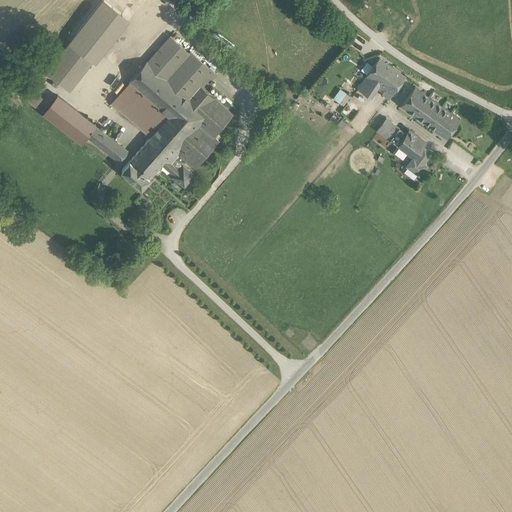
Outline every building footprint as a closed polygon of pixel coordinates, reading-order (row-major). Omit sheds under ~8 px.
[(94,62),(128,19),(103,0),(102,0),(69,42),(91,60),(94,62)] [(189,53),(170,36),(148,62),(180,90),(179,90),(189,98),(200,85),(201,86),(213,71),(190,51),(189,53)] [(69,42),(46,70),(69,88),(91,60),(69,42)] [(405,75),(379,58),(366,77),(392,94),(405,75)] [(148,62),(146,61),(130,80),(163,109),(179,90),(180,90),(148,62)] [(366,77),(358,89),(371,98),(376,90),(389,99),(392,94),(366,77)] [(163,109),(130,80),(111,102),(151,137),(158,128),(169,115),(163,109)] [(200,85),(189,98),(179,90),(163,109),(169,115),(189,132),(178,145),(165,160),(171,165),(180,155),(204,128),(213,136),(232,114),(201,86),(200,85)] [(401,105),(446,137),(460,119),(415,86),(401,105)] [(345,105),(352,95),(341,88),(335,98),(345,105)] [(38,91),(31,100),(37,105),(44,96),(38,91)] [(96,124),(58,95),(44,112),(81,142),(87,136),(86,136),(95,125),(96,124)] [(189,132),(169,115),(158,128),(178,145),(189,132)] [(377,130),(398,145),(406,133),(386,118),(377,130)] [(128,150),(95,125),(86,136),(87,136),(120,161),(128,150)] [(178,145),(158,128),(151,137),(130,160),(150,177),(165,160),(178,145)] [(204,128),(180,155),(194,167),(195,167),(218,140),(213,136),(204,128)] [(398,145),(399,146),(408,152),(414,157),(407,166),(419,174),(425,166),(423,164),(431,152),(424,147),(422,146),(426,142),(409,129),(406,133),(398,145)] [(403,159),(408,152),(399,146),(395,153),(403,159)] [(194,167),(180,155),(171,165),(175,168),(172,171),(175,174),(174,176),(184,185),(194,174),(190,171),(194,167)] [(130,160),(122,169),(142,187),(150,177),(130,160)]
